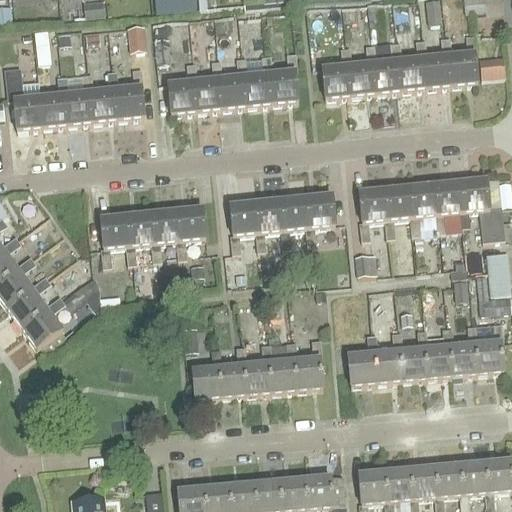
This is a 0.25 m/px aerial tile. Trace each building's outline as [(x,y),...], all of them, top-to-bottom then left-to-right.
[(154,0),(156,20),(195,16),(193,0),(154,0)] [(270,0),(272,8),(299,4),(298,0),(270,0)] [(462,0),(464,10),(484,8),(483,0),(462,0)] [(103,6),(88,7),(90,24),(105,22),(103,6)] [(464,10),(465,21),(485,19),(484,8),(464,10)] [(11,12),(0,13),(0,31),(12,30),(11,12)] [(143,33),(126,35),(128,60),(146,58),(143,33)] [(47,36),(35,38),(37,54),(49,53),(47,36)] [(70,39),(59,41),(60,52),(71,51),(70,39)] [(84,41),(86,53),(99,52),(98,39),(84,41)] [(451,63),(448,63),(451,94),(477,91),(474,62),(476,62),(474,42),(465,43),(466,61),(451,63)] [(166,45),(155,46),(157,71),(169,70),(166,45)] [(426,65),(423,66),(426,97),(451,94),(448,63),(451,63),(449,45),(440,46),(441,64),(426,65)] [(401,68),(398,68),(401,99),(426,97),(423,66),(426,65),(424,48),(415,48),(416,66),(401,68)] [(375,70),(373,71),(376,102),(401,99),(398,68),(401,68),(399,50),(390,51),(391,69),(375,70)] [(350,73),(348,73),(351,104),(376,102),(373,71),(375,70),(374,53),(364,53),(366,71),(350,73)] [(341,74),(321,76),(324,107),(351,104),(348,73),(350,73),(349,55),(339,56),(341,74)] [(271,81),(269,81),(272,112),(298,110),(295,80),(297,80),(295,61),(286,61),(287,79),(271,81)] [(246,83),(244,84),(247,115),(272,112),(269,81),(271,81),(270,63),(260,64),(262,82),(246,83)] [(502,64),(478,66),(480,86),(504,84),(502,64)] [(221,86),(219,86),(222,117),(247,115),(244,84),(246,83),(245,66),(235,66),(237,84),(221,86)] [(196,89),(194,89),(197,120),(222,117),(219,86),(221,86),(220,68),(210,69),(212,87),(196,89)] [(187,89),(167,92),(170,122),(197,120),(194,89),(196,89),(194,71),(185,72),(187,89)] [(19,75),(3,77),(7,109),(13,108),(16,138),(44,135),(41,105),(23,107),(19,75)] [(133,95),(117,97),(115,97),(118,128),(143,125),(140,95),(143,95),(141,76),(131,77),(133,95)] [(92,99),(90,100),(93,130),(118,128),(115,97),(117,97),(116,79),(106,80),(108,98),(92,99)] [(67,102),(65,102),(68,133),(93,130),(90,100),(92,99),(91,82),(81,82),(83,100),(67,102)] [(58,103),(41,105),(44,135),(68,133),(65,102),(67,102),(66,84),(56,85),(58,103)] [(489,217),(486,187),(458,190),(461,221),(462,229),(469,228),(469,220),(478,219),(482,250),(498,248),(504,248),(500,216),(489,217)] [(438,223),(434,224),(436,241),(445,241),(443,223),(461,221),(458,190),(434,192),(438,223)] [(413,226),(409,226),(411,244),(420,243),(418,225),(434,224),(438,223),(434,192),(409,195),(413,226)] [(393,228),(409,226),(413,226),(409,195),(384,197),(387,228),(384,229),(386,247),(395,246),(393,228)] [(368,230),(384,229),(387,228),(384,197),(358,200),(361,230),(359,230),(361,249),(370,248),(368,230)] [(331,202),(304,205),(307,236),(305,237),(307,255),(316,254),(314,235),(335,233),(331,202)] [(304,205),(279,208),(282,239),(280,239),(282,257),(291,256),(289,238),(305,237),(307,236),(304,205)] [(279,208),(254,210),(257,242),(255,242),(257,260),(266,259),(264,241),(280,239),(282,239),(279,208)] [(254,210),(229,213),(232,243),(230,243),(232,262),(241,261),(239,243),(255,242),(257,242),(254,210)] [(202,216),(175,218),(178,249),(176,250),(178,268),(187,267),(185,249),(205,247),(202,216)] [(175,218),(150,221),(153,252),(151,252),(153,270),(162,269),(160,251),(176,250),(178,249),(175,218)] [(150,221),(125,223),(128,255),(126,255),(128,273),(137,272),(135,254),(151,252),(153,252),(150,221)] [(125,223),(100,226),(103,256),(101,256),(103,275),(112,274),(110,256),(126,255),(128,255),(125,223)] [(3,257),(0,259),(0,289),(18,277),(16,274),(6,262),(21,251),(15,244),(1,254),(3,257)] [(486,272),(507,270),(506,259),(485,261),(486,272)] [(482,275),(480,260),(466,261),(468,277),(482,275)] [(374,262),(355,264),(357,283),(376,281),(374,262)] [(18,277),(0,289),(0,307),(6,316),(32,297),(30,294),(21,282),(35,271),(30,264),(16,274),(18,277)] [(463,267),(454,268),(455,276),(464,276),(463,267)] [(487,282),(508,280),(507,270),(486,272),(487,282)] [(204,271),(191,273),(192,284),(205,283),(204,271)] [(455,276),(451,277),(451,285),(468,284),(467,276),(464,276),(455,276)] [(169,279),(158,280),(160,301),(171,300),(169,279)] [(246,280),(235,281),(236,289),(246,288),(246,280)] [(488,292),(509,290),(508,280),(487,282),(488,292)] [(486,282),(477,283),(479,307),(481,307),(487,307),(486,282)] [(32,297),(6,316),(21,336),(47,317),(45,314),(36,302),(50,291),(45,284),(30,294),(32,297)] [(455,308),(468,307),(467,287),(454,288),(455,308)] [(489,303),(510,301),(509,290),(488,292),(489,303)] [(98,295),(85,305),(87,308),(95,320),(100,316),(100,315),(99,304),(98,295)] [(119,303),(109,303),(110,314),(120,314),(119,303)] [(47,317),(21,336),(36,357),(40,354),(63,338),(51,322),(65,311),(59,304),(45,314),(47,317)] [(511,317),(511,305),(487,307),(481,307),(482,320),(511,317)] [(432,317),(424,318),(425,334),(433,333),(432,317)] [(411,320),(400,321),(402,333),(412,332),(411,320)] [(477,351),(475,351),(478,382),(503,380),(500,350),(502,350),(501,331),(491,332),(493,350),(477,351)] [(475,351),(477,351),(475,333),(466,334),(466,335),(451,337),(452,354),(450,354),(453,385),(478,382),(475,351)] [(452,354),(451,337),(450,336),(441,336),(443,354),(427,356),(425,356),(428,387),(453,385),(450,354),(452,354)] [(69,347),(63,338),(40,354),(47,364),(69,347)] [(402,358),(400,358),(403,389),(428,387),(425,356),(427,356),(425,338),(416,339),(418,357),(402,358)] [(377,360),(375,361),(378,392),(403,389),(400,358),(402,358),(400,340),(391,341),(393,359),(377,360)] [(368,361),(347,363),(350,394),(378,392),(375,361),(377,360),(375,342),(366,343),(368,361)] [(197,347),(182,347),(183,359),(197,358),(197,347)] [(297,368),(294,368),(296,399),(322,397),(320,367),(322,367),(320,348),(311,348),(312,366),(297,368)] [(294,368),(297,368),(295,350),(286,351),(286,352),(270,353),(271,361),(287,360),(287,369),(271,370),(268,370),(271,401),(296,399),(294,368)] [(271,361),(270,353),(270,352),(261,353),(262,371),(246,372),(243,373),(246,404),(271,401),(268,370),(271,370),(271,361)] [(237,373),(221,375),(218,375),(221,406),(246,404),(243,373),(246,372),(245,354),(236,355),(237,373)] [(218,375),(221,375),(220,357),(210,358),(212,375),(192,377),(195,408),(221,406),(218,375)] [(511,479),(511,468),(483,470),(486,501),(484,502),(485,511),(494,511),(494,501),(511,498),(511,479)] [(483,470),(459,473),(461,504),(459,504),(460,511),(469,511),(469,503),(484,502),(486,501),(483,470)] [(459,473),(433,475),(436,506),(434,506),(434,511),(444,511),(443,505),(459,504),(461,504),(459,473)] [(433,475),(408,477),(411,508),(409,508),(409,511),(418,511),(418,508),(434,506),(436,506),(433,475)] [(408,477),(383,479),(386,511),(384,511),(393,511),(393,510),(409,508),(411,508),(408,477)] [(383,479),(358,482),(361,511),(359,511),(358,511),(369,511),(384,511),(386,511),(383,479)] [(332,502),(330,484),(303,487),(305,511),(344,511),(344,501),(332,502)] [(305,511),(303,487),(278,489),(279,511),(305,511)] [(279,511),(278,489),(253,491),(254,511),(279,511)] [(254,511),(253,491),(228,494),(229,511),(254,511)] [(229,511),(228,494),(203,496),(204,511),(229,511)] [(204,511),(203,496),(177,498),(178,511),(204,511)]
